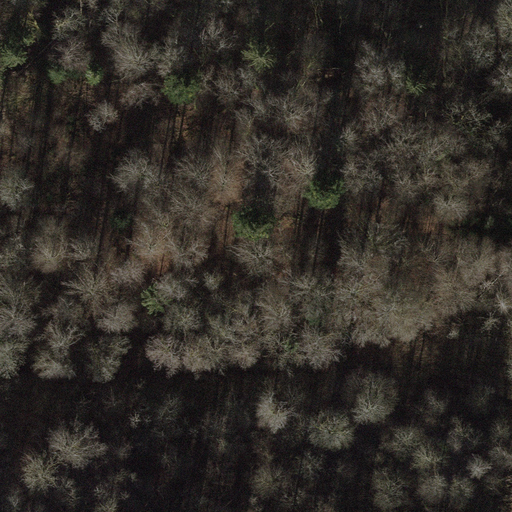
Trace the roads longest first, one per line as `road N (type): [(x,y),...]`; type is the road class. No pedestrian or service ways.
road 1 (track): [(15,369),(108,299),(267,237),(392,221),(511,227)]
road 2 (track): [(0,372),(44,363),(257,357),(511,393)]
